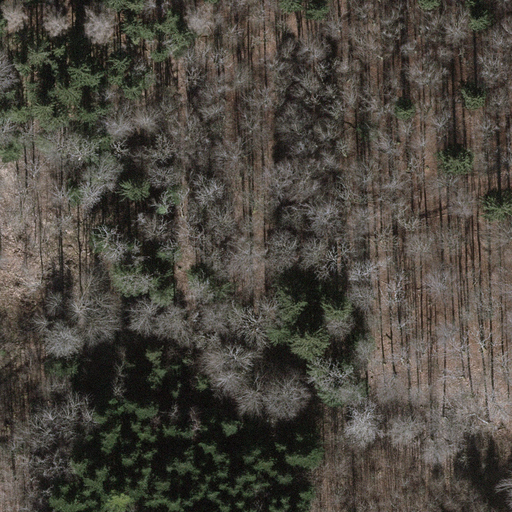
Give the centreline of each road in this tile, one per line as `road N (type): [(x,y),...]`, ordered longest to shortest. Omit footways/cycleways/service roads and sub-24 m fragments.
road 1 (track): [(0,379),(511,178)]
road 2 (track): [(0,175),(88,258),(169,314),(304,381),(425,475)]
road 3 (track): [(0,122),(86,122),(265,63),(334,0)]
